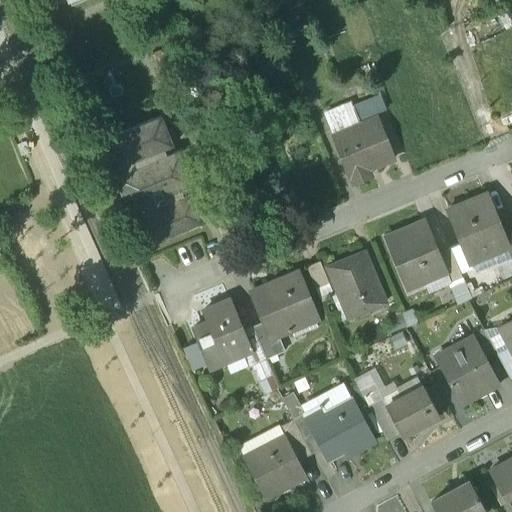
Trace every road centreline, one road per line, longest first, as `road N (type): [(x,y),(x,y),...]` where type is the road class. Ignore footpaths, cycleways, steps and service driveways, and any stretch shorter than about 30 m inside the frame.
road 1 (residential): [(511,149),(170,287)]
road 2 (track): [(104,314),(195,511)]
road 3 (residential): [(511,419),(359,500)]
road 4 (track): [(63,198),(92,261),(104,314)]
